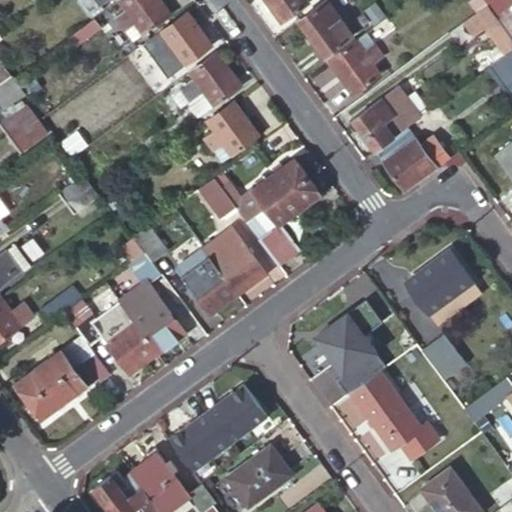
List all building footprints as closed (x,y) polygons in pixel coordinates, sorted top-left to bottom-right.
[(173,14),(163,0),(123,0),(130,10),(121,16),(129,29),(132,30),(139,39),(173,14)] [(264,0),(282,24),(310,3),(307,0),(264,0)] [(341,17),(328,0),(325,0),(299,20),(325,55),(345,40),(353,34),(341,17)] [(511,35),(511,3),(497,15),(503,23),(511,35)] [(497,15),(490,5),(464,23),(474,37),(487,28),(506,54),(511,49),(511,35),(503,23),(497,15)] [(213,46),(190,13),(164,32),(170,40),(155,52),(172,75),(213,46)] [(367,56),(356,40),(329,61),(354,95),(382,76),(377,68),(385,63),(376,49),(367,56)] [(144,47),(122,63),(132,77),(153,60),(144,47)] [(244,86),(219,52),(192,72),(197,79),(188,85),(207,112),(244,86)] [(15,78),(4,63),(0,66),(0,104),(5,111),(23,98),(28,95),(15,78)] [(391,91),(353,120),(375,150),(377,149),(406,128),(420,117),(405,96),(398,101),(391,91)] [(5,111),(0,114),(0,119),(4,124),(30,106),(23,98),(5,111)] [(262,138),(238,104),(211,123),(218,133),(208,140),(217,153),(227,147),(235,157),(262,138)] [(30,106),(4,124),(24,152),(50,133),(30,106)] [(407,190),(451,159),(439,143),(425,153),(406,128),(377,149),(407,190)] [(260,166),(282,150),(274,139),(252,156),(260,166)] [(511,144),(499,154),(511,170),(511,144)] [(270,207),(311,177),(298,158),(256,188),(270,207)] [(88,175),(63,193),(79,214),(104,196),(88,175)] [(324,194),(311,177),(270,207),(282,223),(324,194)] [(224,188),(217,178),(202,189),(224,219),(239,208),(235,203),(224,188)] [(233,181),(224,188),(235,203),(244,197),(233,181)] [(249,222),(281,266),(302,251),(282,223),(270,207),(249,222)] [(148,255),(155,264),(171,253),(151,225),(135,237),(148,255)] [(208,250),(240,294),(268,274),(236,229),(208,250)] [(18,243),(0,256),(0,264),(8,276),(0,282),(0,290),(2,293),(27,273),(26,271),(33,265),(18,243)] [(175,263),(179,270),(208,250),(203,243),(175,263)] [(213,315),(240,294),(208,250),(179,270),(213,315)] [(431,313),(474,281),(453,252),(410,283),(431,313)] [(0,300),(5,297),(2,293),(0,290),(0,282),(8,276),(0,264),(0,300)] [(484,295),(474,281),(431,313),(440,327),(484,295)] [(136,320),(160,353),(188,332),(155,288),(142,297),(151,309),(136,320)] [(51,327),(68,315),(85,302),(75,289),(41,314),(51,327)] [(5,297),(0,300),(0,345),(39,317),(27,302),(15,311),(5,297)] [(132,373),(160,353),(136,320),(129,325),(120,314),(101,328),(91,315),(95,312),(87,300),(85,302),(68,315),(91,346),(104,336),(132,373)] [(340,382),(349,395),(354,392),(380,373),(388,367),(379,354),(380,353),(363,329),(370,324),(359,307),(326,331),(331,339),(325,344),(348,376),(340,382)] [(421,343),(399,313),(390,320),(411,350),(421,343)] [(319,336),(325,344),(331,339),(326,331),(319,336)] [(426,351),(444,376),(465,362),(447,337),(426,351)] [(20,383),(32,400),(78,366),(65,349),(20,383)] [(78,366),(32,400),(45,418),(98,379),(101,383),(110,375),(94,354),(78,366)] [(380,373),(354,392),(396,450),(403,444),(414,459),(442,439),(431,424),(423,430),(393,388),(391,389),(380,373)] [(511,377),(511,376),(467,408),(478,423),(511,398),(511,377)] [(209,412),(231,443),(268,415),(246,385),(221,403),(223,407),(212,415),(209,412)] [(231,443),(209,412),(208,413),(210,416),(199,424),(197,421),(172,440),(193,470),(231,443)] [(249,505),(292,472),(272,444),(228,477),(249,505)] [(160,456),(134,472),(162,511),(169,511),(191,497),(188,493),(160,456)] [(440,511),(485,511),(453,468),(425,489),(440,511)] [(162,511),(134,472),(126,479),(120,471),(95,488),(94,490),(110,511),(141,511),(143,511),(144,511),(162,511)] [(217,501),(202,482),(188,493),(191,497),(201,511),(202,511),(212,504),(217,501)] [(327,511),(320,502),(306,511),(327,511)]
